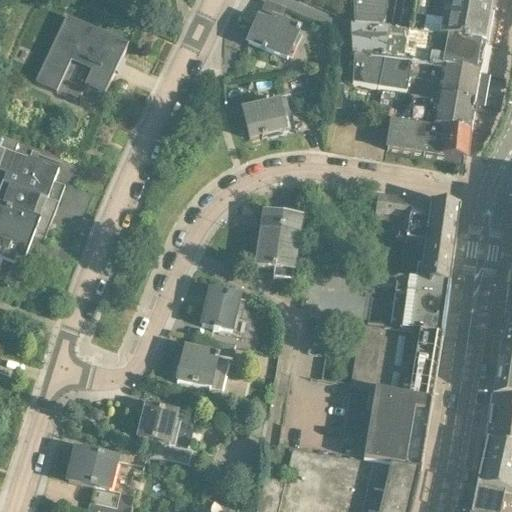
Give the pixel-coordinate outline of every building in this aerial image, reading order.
[(350,27),(382,33),(387,0),(352,0),(353,10),(350,10),(350,27)] [(429,0),(429,3),(491,13),(493,0),(429,0)] [(411,36),(484,50),(491,13),(429,3),(417,1),(415,12),(411,36)] [(128,49),(66,20),(34,87),(77,107),(85,92),(103,101),(128,49)] [(300,36),(290,31),(272,23),(270,29),(257,23),(247,47),(261,53),(260,55),(287,66),(300,36)] [(389,34),(382,33),(350,27),(351,57),(353,57),(359,58),(359,56),(383,61),(389,34)] [(484,50),(411,36),(410,38),(389,34),(383,61),(388,62),(479,78),(484,50)] [(388,62),(383,61),(359,56),(359,58),(353,57),(352,87),(378,93),(383,93),(388,62)] [(479,78),(388,62),(383,93),(473,108),(479,78)] [(340,111),(343,88),(332,87),(329,110),(340,111)] [(468,137),(473,108),(383,93),(380,110),(378,109),(375,123),(391,126),(391,125),(468,137)] [(314,115),(324,114),(323,104),(312,105),(314,115)] [(280,120),(286,119),(283,105),(242,114),(249,143),(284,135),(280,120)] [(360,106),(358,117),(375,120),(377,109),(360,106)] [(468,139),(468,137),(391,125),(391,126),(386,153),(465,167),(468,139)] [(58,174),(14,157),(18,147),(1,141),(0,144),(0,174),(5,177),(0,190),(0,269),(3,262),(14,267),(12,272),(19,274),(58,174)] [(424,246),(454,250),(459,211),(377,199),(374,219),(378,220),(377,224),(396,226),(393,242),(424,246)] [(292,276),(300,225),(281,222),(280,232),(262,229),(256,271),(273,273),(292,276)] [(297,242),(309,244),(312,227),(300,225),(297,242)] [(448,290),(454,250),(424,246),(419,286),(448,290)] [(511,262),(498,355),(511,357),(511,262)] [(448,290),(419,286),(396,283),(390,329),(368,326),(367,331),(442,343),(448,290)] [(241,303),(228,300),(209,295),(201,330),(213,333),(212,335),(232,340),(241,303)] [(328,349),(330,338),(332,327),(317,324),(313,347),(328,349)] [(442,343),(367,331),(359,330),(350,392),(374,396),(364,452),(352,450),(349,464),(419,480),(420,478),(442,343)] [(235,351),(229,350),(210,345),(207,358),(184,352),(176,386),(220,396),(228,364),(231,364),(235,351)] [(511,357),(498,355),(492,401),(511,404),(511,357)] [(267,409),(257,400),(248,410),(258,419),(267,409)] [(511,404),(492,401),(485,447),(511,454),(511,404)] [(181,420),(150,412),(145,411),(137,443),(152,446),(149,461),(189,470),(192,456),(174,451),(181,420)] [(511,511),(511,454),(485,447),(471,511),(511,511)] [(411,511),(419,480),(349,464),(293,452),(285,486),(265,481),(257,511),(411,511)] [(87,511),(116,511),(120,498),(113,496),(120,466),(75,455),(67,486),(93,492),(87,511)]
